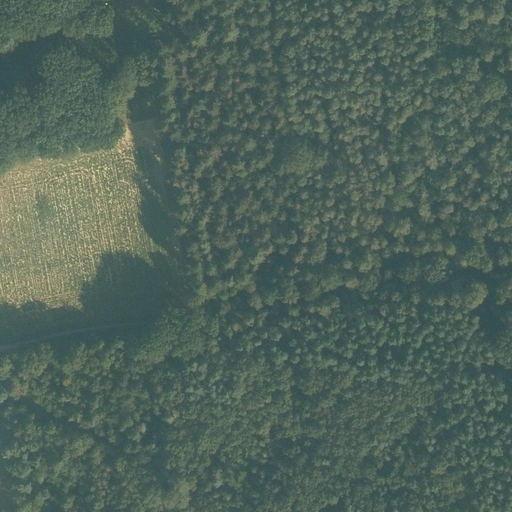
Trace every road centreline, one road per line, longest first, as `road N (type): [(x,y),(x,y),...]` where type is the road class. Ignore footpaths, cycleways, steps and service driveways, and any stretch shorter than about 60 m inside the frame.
road 1 (track): [(273,0),(323,290)]
road 2 (track): [(398,0),(440,251)]
road 3 (track): [(443,270),(218,306)]
road 4 (track): [(0,349),(218,306)]
road 5 (track): [(0,17),(136,0)]
